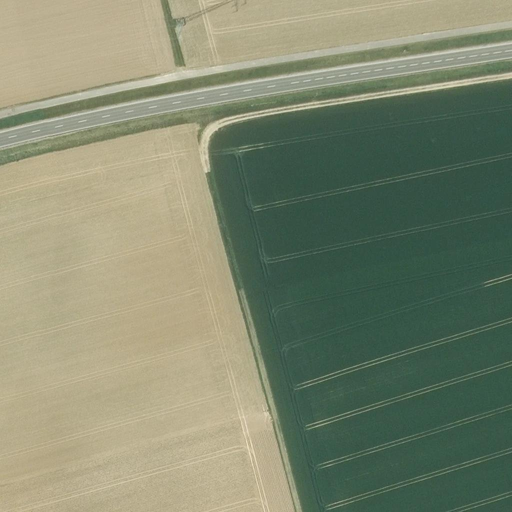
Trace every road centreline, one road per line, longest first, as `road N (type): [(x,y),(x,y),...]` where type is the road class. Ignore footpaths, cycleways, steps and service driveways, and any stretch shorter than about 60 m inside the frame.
road 1 (track): [(511,75),(244,116),(207,134),(210,174),(296,511)]
road 2 (secondary): [(511,49),(195,99),(0,140)]
